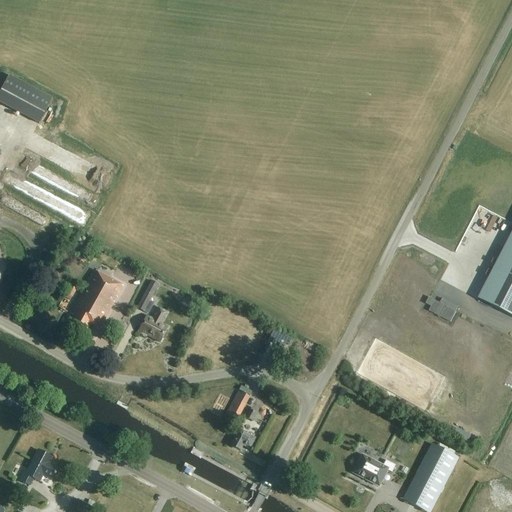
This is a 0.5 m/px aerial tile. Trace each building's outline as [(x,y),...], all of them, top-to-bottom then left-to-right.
[(52,99),(9,75),(0,91),(0,103),(39,124),(52,99)] [(511,316),(511,232),(478,299),(511,316)] [(73,241),(63,241),(64,249),(73,249),(73,241)] [(84,263),(90,253),(83,249),(77,259),(84,263)] [(67,328),(83,337),(89,326),(98,331),(122,287),(93,271),(69,315),(73,317),(67,328)] [(154,303),(149,301),(158,285),(151,281),(136,308),(148,315),(154,303)] [(427,311),(450,323),(456,313),(455,312),(438,303),(427,298),(424,304),(429,306),(427,311)] [(147,335),(160,342),(168,328),(161,324),(167,313),(158,308),(152,320),(146,316),(138,332),(146,336),(147,335)] [(249,398),(237,391),(224,415),(236,422),(249,398)] [(256,413),(250,409),(245,418),(251,421),(256,413)] [(238,431),(231,446),(239,451),(242,446),(248,450),(254,439),(238,431)] [(424,511),(432,511),(460,459),(433,445),(404,501),(424,511)] [(227,447),(223,453),(229,457),(233,450),(227,447)] [(52,458),(37,451),(26,471),(23,470),(18,480),(29,486),(33,479),(39,482),(42,476),(52,480),(58,468),(49,463),(52,458)] [(362,454),(361,456),(352,474),(378,487),(386,471),(391,473),(392,472),(395,466),(385,461),(383,465),(362,454)] [(350,469),(332,467),(331,478),(348,480),(350,469)] [(77,499),(70,511),(90,511),(93,507),(77,499)]
